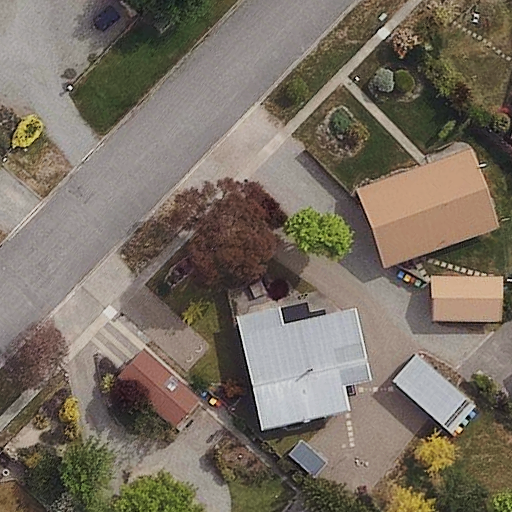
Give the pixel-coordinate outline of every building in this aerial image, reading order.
[(469,153),(354,191),(380,271),(495,233),(469,153)] [(495,284),(433,282),(431,321),(494,323),(495,284)] [(350,308),(239,332),(260,430),(348,411),(343,387),(367,382),(350,308)] [(207,382),(150,340),(117,384),(174,427),(207,382)] [(479,393),(418,346),(388,384),(449,432),(479,393)] [(334,511),(317,497),(303,511),(334,511)]
